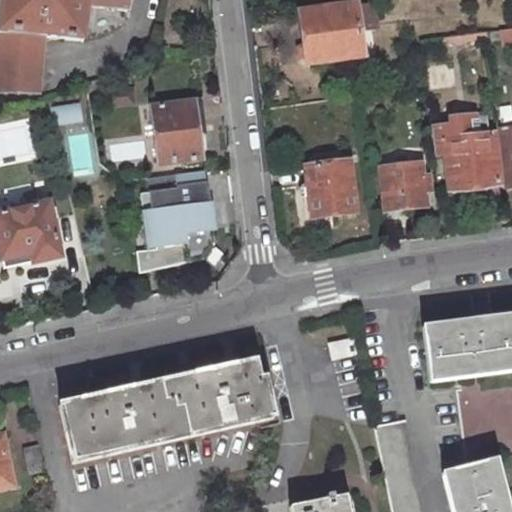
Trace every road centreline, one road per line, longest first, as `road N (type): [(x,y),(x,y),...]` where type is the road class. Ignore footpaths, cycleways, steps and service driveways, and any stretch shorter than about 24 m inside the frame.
road 1 (residential): [(229,0),(270,298)]
road 2 (residential): [(0,359),(270,298)]
road 3 (residential): [(270,298),(511,259)]
